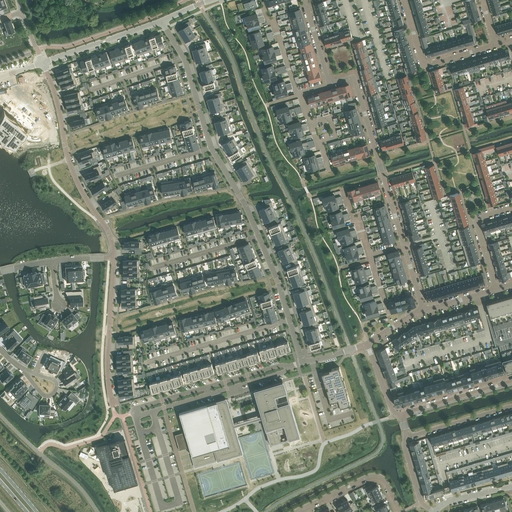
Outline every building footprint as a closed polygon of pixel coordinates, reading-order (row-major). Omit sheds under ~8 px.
[(244,3),(239,5),(241,11),(239,11),(258,6),(256,0),(253,0),(249,1),(249,0),(244,2),(244,3)] [(323,1),(314,4),(315,10),(325,7),(323,1)] [(500,7),(499,1),(489,4),(491,9),(500,7)] [(325,7),(315,10),(317,15),(326,12),(325,7)] [(502,12),(500,7),(491,9),(492,15),(502,12)] [(301,13),(300,9),(288,13),(290,19),(301,15),(301,13)] [(326,12),(317,15),(318,20),(328,17),(326,12)] [(244,24),(247,23),(264,18),(263,16),(258,17),(256,14),(246,17),(247,17),(245,18),(242,18),(244,24)] [(475,23),(474,21),(480,19),(479,14),(469,16),(470,19),(463,21),(464,26),(466,25),(471,24),(475,23)] [(291,24),(292,24),(303,21),(302,19),(303,19),(302,15),(301,15),(290,19),(291,24)] [(328,17),(318,20),(320,25),(329,23),(328,17)] [(265,21),(264,18),(247,23),(249,30),(250,29),(260,26),(259,23),(265,21)] [(394,26),(403,23),(401,18),(392,21),(394,26)] [(7,30),(4,31),(6,37),(15,33),(13,28),(15,28),(13,23),(12,23),(10,20),(4,22),(7,30)] [(186,27),(179,31),(182,37),(194,29),(189,21),(184,24),(186,27)] [(304,21),(303,21),(292,24),(294,30),(305,27),(304,25),(305,24),(304,21)] [(417,26),(419,31),(428,29),(427,23),(417,26)] [(509,33),(507,23),(501,25),(504,34),(509,33)] [(475,44),(473,38),(475,37),(471,24),(466,25),(469,35),(467,36),(470,45),(475,44)] [(504,34),(501,25),(496,26),(498,34),(499,36),(501,36),(501,35),(504,34)] [(293,30),(295,36),(306,33),(305,31),(306,30),(305,27),(294,30),(293,30)] [(404,28),(394,31),(396,37),(405,34),(404,28)] [(194,29),(182,37),(186,42),(193,38),(194,41),(199,38),(197,34),(195,35),(192,31),(194,29)] [(350,29),(344,31),(347,41),(353,39),(350,29)] [(419,31),(421,37),(430,34),(428,29),(419,31)] [(339,33),(339,34),(340,34),(342,42),(347,41),(344,31),(339,33)] [(251,38),(249,38),(250,41),(262,38),(260,32),(250,35),(251,38)] [(307,32),(306,33),(295,36),(296,42),(307,38),(307,36),(308,36),(307,32)] [(160,34),(155,36),(159,48),(165,46),(163,40),(164,40),(162,36),(161,37),(160,34)] [(329,34),(323,36),(327,48),(329,48),(329,47),(332,46),(329,37),(330,37),(329,34)] [(340,34),(339,34),(334,35),(337,45),(343,43),(342,42),(340,34)] [(330,37),(329,37),(332,46),(337,45),(334,35),(330,37)] [(155,36),(150,38),(154,50),(159,48),(155,36)] [(465,37),(462,38),(464,47),(470,45),(467,36),(465,37)] [(425,52),(426,52),(428,58),(433,56),(431,47),(428,48),(425,37),(420,38),(425,52)] [(150,38),(145,39),(149,52),(154,50),(150,38)] [(264,44),(262,38),(250,41),(251,44),(253,44),(254,47),(264,44)] [(308,38),(307,38),(296,42),(298,42),(300,47),(309,44),(309,42),(308,38)] [(142,39),(139,40),(144,54),(149,52),(145,39),(143,40),(142,39)] [(399,47),(397,47),(398,47),(409,44),(408,44),(407,39),(397,42),(399,47)] [(139,41),(134,43),(139,55),(144,54),(139,40),(139,41)] [(362,40),(353,43),(354,48),(364,46),(362,40)] [(201,48),(193,50),(195,57),(208,53),(205,43),(200,45),(201,48)] [(131,44),(126,46),(130,58),(130,57),(135,55),(131,44)] [(309,44),(300,47),(299,47),(300,53),(312,50),(311,48),(311,47),(310,44),(309,44)] [(409,44),(398,47),(399,53),(411,49),(409,44)] [(364,46),(354,48),(356,54),(367,50),(366,45),(364,46)] [(126,46),(121,48),(125,60),(130,58),(126,46)] [(263,50),(261,50),(263,56),(280,51),(279,48),(274,50),(273,47),(263,50)] [(118,48),(115,49),(120,62),(125,60),(121,48),(118,49),(118,48)] [(115,50),(110,51),(114,64),(120,62),(115,49),(115,50)] [(511,58),(508,49),(503,51),(506,60),(511,58)] [(312,50),(300,53),(301,53),(302,53),(304,58),(313,55),(313,53),(312,50)] [(367,50),(356,54),(357,59),(369,55),(367,50)] [(280,51),(263,56),(265,62),(266,62),(276,59),(275,56),(281,54),(280,51)] [(101,54),(106,67),(111,65),(107,52),(103,53),(104,54),(102,54),(101,54)] [(208,53),(195,57),(196,63),(204,60),(205,64),(211,62),(208,53)] [(99,55),(96,56),(101,68),(106,67),(101,54),(98,55),(99,55)] [(314,55),(313,55),(304,58),(302,59),(304,65),(315,61),(314,59),(315,59),(314,55)] [(369,55),(357,59),(359,64),(368,61),(371,61),(369,56),(369,55)] [(96,56),(91,58),(96,70),(101,68),(96,56)] [(91,58),(86,60),(90,72),(96,70),(91,58)] [(477,58),(472,60),(475,71),(475,72),(480,70),(480,68),(477,58)] [(86,60),(81,62),(85,73),(90,71),(90,72),(86,60)] [(404,68),(415,65),(414,60),(404,62),(406,67),(404,68)] [(475,71),(472,60),(466,62),(469,71),(470,73),(475,71)] [(315,61),(304,65),(305,70),(317,67),(316,65),(315,61)] [(368,61),(359,64),(360,69),(371,66),(372,66),(371,61),(368,61)] [(456,65),(459,74),(464,72),(461,63),(456,65)] [(416,68),(415,65),(404,68),(405,74),(417,70),(417,68),(416,68)] [(456,65),(451,66),(453,75),(459,74),(456,65)] [(169,68),(163,70),(164,75),(177,72),(175,66),(172,67),(172,66),(168,67),(169,68)] [(263,69),(261,69),(263,75),(274,72),(273,66),(263,69)] [(360,69),(359,69),(361,75),(370,72),(373,71),(371,66),(360,69)] [(71,67),(59,71),(61,77),(74,73),(71,67)] [(317,67),(305,70),(307,76),(318,73),(318,71),(318,70),(317,67)] [(443,74),(441,68),(430,72),(431,77),(441,75),(443,74)] [(212,69),(200,72),(202,78),(215,75),(215,74),(213,75),(212,69)] [(370,72),(361,75),(363,80),(372,77),(374,77),(373,71),(370,72)] [(177,72),(164,75),(164,76),(166,75),(168,79),(167,80),(178,77),(177,72)] [(274,72),(263,75),(265,81),(266,81),(276,78),(274,72)] [(74,73),(61,77),(63,82),(75,78),(74,73)] [(319,73),(318,73),(307,76),(309,82),(321,79),(319,73)] [(215,75),(202,78),(204,84),(216,80),(215,75)] [(372,77),(363,80),(364,85),(374,82),(376,82),(375,76),(374,77),(372,77)] [(408,81),(407,76),(400,78),(397,78),(399,84),(408,81)] [(178,77),(167,80),(168,85),(167,85),(167,86),(180,82),(178,77)] [(75,78),(63,82),(65,88),(77,84),(75,78)] [(216,80),(204,84),(206,90),(212,88),(213,91),(219,89),(216,80)] [(273,85),(274,91),(292,86),(291,83),(285,85),(284,81),(274,84),(273,85)] [(180,82),(167,86),(169,91),(181,87),(180,82)] [(374,82),(364,85),(366,90),(375,88),(378,87),(376,82),(374,82)] [(446,84),(444,84),(434,87),(436,93),(448,89),(446,84)] [(349,85),(343,87),(346,98),(352,96),(349,85)] [(292,86),(274,91),(276,97),(278,96),(278,97),(288,94),(287,90),(293,89),(292,86)] [(181,87),(169,91),(170,91),(172,96),(177,94),(177,95),(181,94),(180,93),(183,93),(181,87)] [(340,87),(337,88),(337,89),(340,100),(346,98),(343,87),(341,88),(340,87)] [(375,88),(366,90),(367,96),(368,96),(368,95),(379,92),(378,87),(375,88)] [(463,87),(454,90),(456,95),(465,92),(463,87)] [(150,88),(150,89),(154,101),(160,99),(157,89),(151,91),(150,88)] [(334,88),(331,89),(331,90),(334,100),(335,101),(340,100),(337,89),(335,89),(334,88)] [(150,89),(144,90),(148,103),(154,101),(150,89)] [(144,90),(138,92),(142,104),(148,103),(144,90)] [(329,91),(325,92),(328,101),(334,100),(331,90),(329,91)] [(80,92),(67,95),(69,101),(81,97),(80,92)] [(138,92),(133,94),(136,106),(142,104),(138,92)] [(323,92),(319,93),(320,94),(323,105),(323,103),(328,101),(325,92),(323,93),(323,92)] [(379,92),(368,95),(368,96),(370,101),(379,98),(382,98),(380,92),(379,92)] [(215,98),(208,100),(209,106),(223,102),(220,93),(214,94),(215,98)] [(317,94),(314,95),(317,105),(317,107),(323,105),(320,94),(318,94),(317,94)] [(312,96),(308,97),(311,106),(317,105),(314,95),(312,96)] [(81,97),(69,101),(70,106),(83,103),(81,97)] [(118,99),(122,111),(128,109),(124,98),(119,100),(118,99)] [(379,98),(370,101),(371,106),(381,103),(379,98)] [(118,99),(112,101),(117,113),(122,111),(118,99)] [(107,102),(107,103),(111,115),(117,113),(112,101),(113,102),(107,104),(107,102)] [(506,101),(502,102),(505,114),(510,112),(507,103),(506,101)] [(226,112),(223,102),(209,106),(210,107),(209,107),(210,112),(211,111),(211,112),(219,110),(220,113),(226,112)] [(381,103),(371,106),(373,111),(384,108),(383,102),(381,103)] [(496,104),(496,106),(499,116),(505,114),(502,102),(496,104)] [(83,103),(70,106),(72,112),(84,109),(83,103)] [(107,103),(101,104),(106,117),(111,115),(107,103)] [(102,107),(96,109),(100,119),(106,117),(101,104),(102,107)] [(277,110),(278,116),(290,113),(288,106),(278,109),(277,110)] [(348,117),(346,117),(346,118),(357,114),(358,114),(357,110),(356,111),(356,109),(356,108),(346,111),(348,117)] [(384,108),(373,111),(374,116),(384,113),(384,114),(386,113),(384,108)] [(486,109),(489,119),(494,117),(492,108),(486,109)] [(0,139),(1,141),(3,143),(10,147),(14,147),(15,146),(21,139),(25,136),(27,131),(22,127),(20,125),(18,124),(15,121),(13,119),(9,117),(4,111),(0,117),(0,139)] [(81,119),(73,121),(75,127),(89,124),(86,115),(85,112),(80,114),(80,116),(81,119)] [(411,120),(408,120),(408,121),(420,117),(419,112),(409,115),(411,120)] [(290,113),(278,116),(280,122),(282,122),(292,119),(290,113)] [(463,121),(473,118),(471,113),(462,116),(463,121)] [(346,118),(348,123),(359,120),(358,116),(358,117),(357,114),(346,118)] [(223,120),(215,122),(217,128),(230,124),(228,115),(222,117),(223,120)] [(420,117),(408,121),(410,126),(422,122),(420,117)] [(468,125),(469,128),(475,126),(473,118),(463,121),(465,126),(468,125)] [(385,119),(376,121),(378,127),(387,124),(385,119)] [(360,123),(359,120),(348,123),(349,129),(361,126),(360,123)] [(185,123),(179,125),(180,130),(193,126),(191,121),(189,122),(188,121),(185,122),(185,123)] [(290,125),(288,125),(290,131),(307,126),(307,123),(301,125),(300,122),(290,125)] [(230,124),(217,128),(219,134),(226,132),(228,136),(233,134),(230,124)] [(193,126),(180,130),(180,131),(183,130),(184,134),(183,135),(194,132),(193,126)] [(308,129),(307,126),(290,131),(292,137),(293,137),(294,137),(304,134),(303,131),(308,129)] [(361,128),(361,126),(349,129),(351,135),(363,131),(362,128),(361,128)] [(169,129),(163,131),(166,143),(172,142),(169,129)] [(163,131),(157,132),(160,143),(160,142),(165,141),(166,143),(163,131)] [(157,132),(152,133),(154,145),(160,143),(157,132)] [(194,132),(183,135),(185,140),(196,137),(194,132)] [(395,134),(395,136),(396,136),(398,145),(404,144),(400,132),(395,134)] [(152,133),(146,135),(149,147),(149,146),(154,145),(152,133)] [(426,136),(425,133),(415,136),(417,141),(425,139),(427,138),(426,136)] [(146,135),(140,136),(143,149),(149,147),(146,135)] [(395,136),(390,138),(393,147),(398,145),(396,136),(395,136)] [(196,137),(185,140),(186,145),(185,145),(185,146),(198,142),(197,139),(196,137)] [(132,138),(126,140),(126,141),(127,142),(130,153),(136,151),(132,138)] [(234,138),(223,145),(226,150),(237,143),(234,138)] [(385,139),(388,149),(393,147),(390,138),(385,139)] [(383,150),(388,149),(385,139),(380,141),(383,150)] [(126,140),(120,142),(124,153),(124,152),(129,150),(129,153),(130,153),(127,142),(126,141),(126,140)] [(289,144),(291,150),(308,145),(308,142),(302,144),(301,140),(291,143),(289,144)] [(120,142),(115,144),(118,156),(119,156),(118,155),(124,153),(120,142)] [(198,142),(185,146),(187,151),(199,147),(198,142)] [(237,143),(226,150),(229,155),(228,155),(229,156),(240,149),(237,143)] [(369,154),(366,143),(360,144),(363,156),(369,154)] [(115,144),(109,145),(113,158),(118,156),(115,144)] [(355,148),(357,157),(357,158),(361,157),(361,156),(363,156),(360,144),(354,146),(355,148)] [(502,146),(504,155),(510,153),(507,144),(502,146)] [(109,145),(103,147),(107,159),(113,158),(109,145)] [(308,145),(291,150),(293,156),(294,156),(295,156),(305,153),(303,147),(309,145),(308,145)] [(477,152),(473,153),(475,159),(484,156),(483,153),(493,150),(496,149),(494,145),(478,149),(479,152),(477,152)] [(496,147),(499,156),(504,155),(502,146),(496,147)] [(343,151),(346,161),(350,160),(349,160),(352,159),(348,148),(343,150),(343,151)] [(349,150),(349,148),(348,148),(352,159),(355,158),(357,157),(355,148),(349,150)] [(240,149),(229,156),(230,158),(231,158),(232,160),(243,153),(240,149)] [(94,151),(81,157),(83,163),(91,160),(92,163),(97,160),(94,151)] [(338,163),(340,162),(337,151),(331,153),(334,164),(338,163)] [(338,153),(337,151),(340,162),(340,163),(344,162),(344,161),(346,161),(343,151),(338,153)] [(305,158),(303,159),(305,165),(323,159),(322,157),(316,158),(315,155),(305,158)] [(244,165),(237,170),(240,175),(252,168),(247,159),(242,162),(244,165)] [(323,162),(323,159),(305,165),(307,171),(308,170),(309,170),(319,167),(318,164),(323,162)] [(424,165),(426,173),(436,170),(434,165),(428,166),(427,164),(424,165)] [(95,171),(87,174),(90,180),(103,175),(99,165),(94,168),(95,171)] [(252,168),(240,175),(244,180),(250,176),(252,179),(257,176),(252,168)] [(426,173),(428,178),(437,175),(436,170),(426,173)] [(215,171),(209,173),(213,185),(218,184),(215,171)] [(412,172),(407,174),(410,183),(415,182),(412,172)] [(209,173),(204,174),(207,187),(213,185),(209,173)] [(204,174),(198,176),(202,188),(207,187),(204,174)] [(407,174),(402,175),(404,185),(410,183),(407,174)] [(402,175),(396,177),(399,186),(404,185),(402,175)] [(428,178),(429,183),(439,180),(437,175),(428,178)] [(198,176),(192,178),(196,190),(202,188),(198,176)] [(190,177),(184,178),(187,191),(193,190),(190,177)] [(399,186),(396,177),(391,178),(394,188),(399,186)] [(429,183),(431,188),(440,186),(439,180),(429,183)] [(168,181),(161,183),(164,195),(170,194),(168,181)] [(104,182),(94,188),(97,194),(104,189),(106,192),(111,189),(109,186),(107,187),(104,182)] [(374,184),(372,184),(375,196),(381,194),(378,182),(374,183),(374,184)] [(369,185),(366,186),(370,197),(375,196),(372,184),(372,183),(368,184),(369,185)] [(152,185),(146,187),(150,199),(153,198),(155,198),(156,198),(152,185)] [(363,187),(361,188),(364,199),(370,197),(366,186),(363,187)] [(431,188),(433,194),(442,191),(440,186),(431,188)] [(147,189),(142,191),(145,201),(150,199),(146,187),(147,189)] [(357,189),(355,190),(358,201),(364,199),(361,188),(360,187),(357,188),(357,189)] [(358,201),(355,190),(355,189),(349,191),(352,203),(358,201)] [(111,199),(104,204),(108,209),(119,202),(113,191),(108,194),(111,199)] [(142,191),(136,192),(139,203),(145,201),(142,191)] [(442,191),(433,194),(434,199),(444,196),(442,191)] [(130,192),(124,193),(128,206),(134,204),(130,192)] [(130,192),(134,204),(139,203),(136,192),(131,194),(130,192)] [(450,195),(452,201),(461,198),(460,194),(460,192),(450,195)] [(324,198),(323,198),(325,205),(336,201),(335,198),(334,195),(324,198)] [(488,206),(498,203),(496,197),(487,200),(488,206)] [(452,201),(453,206),(463,203),(461,198),(452,201)] [(400,203),(402,208),(411,206),(409,200),(400,203)] [(267,207),(260,210),(262,216),(275,211),(271,201),(266,204),(267,207)] [(336,201),(325,205),(326,210),(328,210),(338,207),(337,204),(336,201)] [(453,206),(455,211),(464,208),(463,203),(453,206)] [(373,209),(375,215),(386,212),(385,208),(384,206),(385,206),(385,205),(373,209)] [(402,208),(403,214),(413,211),(411,206),(402,208)] [(455,211),(456,216),(466,213),(464,208),(455,211)] [(275,211),(262,216),(265,222),(272,219),(273,222),(276,221),(279,220),(275,211)] [(403,214),(405,219),(414,216),(413,211),(403,214)] [(240,212),(234,213),(237,225),(243,224),(243,223),(242,220),(242,218),(243,218),(242,214),(241,214),(240,212)] [(343,218),(342,215),(341,212),(331,214),(331,215),(330,215),(332,221),(343,218)] [(375,215),(377,221),(388,217),(389,217),(388,213),(387,214),(386,212),(375,215)] [(234,213),(228,214),(231,226),(231,225),(236,224),(236,225),(237,225),(234,213)] [(456,216),(458,221),(467,219),(466,213),(456,216)] [(228,214),(222,215),(225,227),(231,226),(228,214)] [(222,215),(217,216),(219,228),(225,227),(222,215)] [(405,224),(416,221),(414,216),(405,219),(406,224),(405,224)] [(508,216),(503,218),(506,228),(511,226),(508,216)] [(213,217),(207,219),(210,230),(216,229),(213,217)] [(378,226),(380,226),(390,223),(389,219),(389,220),(388,217),(377,221),(378,226)] [(343,218),(332,221),(333,227),(335,227),(345,224),(344,221),(343,218)] [(503,218),(498,220),(500,229),(506,228),(503,218)] [(207,219),(201,221),(205,232),(210,230),(207,219)] [(467,219),(458,221),(459,227),(469,224),(467,219)] [(498,220),(492,221),(495,231),(500,229),(498,220)] [(201,221),(195,222),(199,234),(205,232),(201,221)] [(405,224),(407,229),(416,227),(415,222),(416,222),(416,221),(405,224)] [(492,221),(487,223),(490,232),(495,231),(492,221)] [(195,222),(190,224),(193,236),(199,234),(195,222)] [(281,223),(269,228),(271,233),(283,228),(281,223)] [(380,226),(382,232),(391,229),(392,229),(390,225),(390,223),(380,226)] [(482,224),(485,236),(491,234),(490,232),(487,223),(482,224)] [(190,224),(184,226),(187,237),(193,236),(190,224)] [(457,229),(458,235),(470,231),(468,226),(457,229)] [(407,229),(408,235),(418,232),(416,227),(407,229)] [(177,228),(171,230),(175,241),(181,239),(177,228)] [(283,228),(271,233),(274,239),(286,233),(283,228)] [(338,231),(337,232),(339,238),(350,235),(349,232),(348,228),(338,231)] [(380,232),(382,238),(393,235),(392,231),(391,229),(382,232),(380,232)] [(171,230),(166,231),(169,243),(169,240),(174,239),(174,241),(175,241),(171,230)] [(166,231),(160,233),(163,245),(169,243),(166,231)] [(458,235),(460,240),(472,236),(470,231),(458,235)] [(418,232),(408,235),(410,240),(416,238),(417,240),(420,239),(418,232)] [(160,233),(154,235),(158,246),(163,245),(160,233)] [(286,233),(274,239),(276,244),(288,239),(286,233)] [(154,235),(148,236),(152,248),(158,246),(154,235)] [(350,235),(339,238),(341,244),(342,244),(352,241),(351,237),(350,235)] [(393,235),(382,238),(383,244),(396,240),(395,236),(393,237),(393,235)] [(460,240),(461,245),(474,241),(473,241),(472,236),(460,240)] [(462,245),(464,250),(476,247),(474,241),(461,245),(461,246),(462,245)] [(141,242),(127,242),(128,249),(135,248),(135,254),(142,254),(141,242)] [(286,248),(278,251),(281,257),(294,251),(290,242),(287,244),(284,245),(286,248)] [(499,247),(498,242),(488,244),(490,250),(499,247)] [(249,243),(238,248),(240,253),(239,253),(239,254),(251,249),(249,243)] [(413,249),(414,254),(424,251),(421,244),(418,245),(419,247),(413,249)] [(357,251),(356,248),(355,245),(345,248),(344,249),(346,255),(357,251)] [(464,250),(465,255),(477,252),(476,247),(464,250)] [(490,250),(492,255),(501,252),(499,247),(490,250)] [(251,249),(239,254),(241,259),(253,254),(251,249)] [(281,257),(280,258),(282,262),(283,262),(283,263),(291,260),(292,263),(295,262),(298,261),(294,251),(281,257)] [(357,251),(346,255),(348,261),(349,260),(349,261),(359,258),(358,254),(357,251)] [(390,260),(400,257),(398,251),(387,254),(388,260),(390,260)] [(414,254),(416,259),(425,257),(424,251),(414,254)] [(465,255),(467,260),(479,257),(477,252),(465,255)] [(253,254),(241,259),(243,264),(255,259),(253,254)] [(390,266),(401,263),(402,263),(401,259),(400,259),(400,257),(390,260),(392,265),(390,266)] [(416,259),(417,265),(427,262),(425,257),(416,259)] [(479,257),(467,260),(469,266),(480,262),(479,257)] [(255,259),(243,264),(245,269),(257,264),(255,259)] [(417,265),(419,270),(428,267),(427,262),(417,265)] [(390,266),(392,272),(403,269),(402,265),(401,263),(390,266)] [(257,264),(245,269),(246,268),(248,273),(247,273),(247,274),(259,269),(257,264)] [(299,265),(287,269),(289,275),(301,270),(299,265)] [(65,271),(63,272),(64,276),(66,276),(66,282),(72,281),(75,281),(74,266),(65,267),(65,271)] [(76,266),(74,266),(75,281),(77,281),(83,280),(83,275),(85,275),(84,270),(82,271),(82,266),(76,266)] [(235,267),(229,268),(231,280),(237,279),(235,267)] [(365,273),(364,270),(363,267),(353,270),(352,271),(353,277),(365,273)] [(428,267),(419,270),(420,275),(430,272),(428,267)] [(229,268),(223,270),(226,281),(231,280),(229,268)] [(259,269),(247,274),(250,279),(256,276),(256,277),(260,276),(259,275),(262,274),(259,269)] [(392,272),(394,278),(405,274),(404,271),(403,269),(392,272)] [(301,270),(289,275),(291,280),(303,276),(301,270)] [(218,271),(212,272),(214,284),(220,283),(218,271)] [(36,272),(31,273),(34,285),(46,283),(44,273),(40,273),(40,272),(36,273),(36,272)] [(212,272),(206,273),(209,285),(214,284),(212,272)] [(511,278),(509,272),(507,272),(498,275),(499,281),(511,278)] [(24,276),(20,277),(21,284),(25,283),(26,287),(34,285),(31,273),(27,274),(27,275),(23,275),(24,276)] [(366,276),(365,273),(353,277),(355,283),(357,282),(367,279),(366,276)] [(203,274),(197,276),(200,287),(206,286),(203,274)] [(405,274),(394,278),(395,283),(407,280),(406,276),(405,277),(405,274)] [(484,274),(477,277),(480,286),(485,284),(483,278),(485,278),(484,274)] [(197,276),(191,277),(195,289),(200,287),(197,276)] [(303,276),(291,280),(293,286),(304,282),(302,276),(303,276)] [(191,277),(186,279),(189,290),(195,289),(191,277)] [(477,277),(472,278),(475,288),(480,286),(477,277)] [(472,278),(467,280),(469,289),(475,288),(472,278)] [(186,279),(180,281),(183,292),(189,290),(186,279)] [(467,280),(461,281),(464,291),(469,289),(467,280)] [(461,281),(456,283),(459,292),(464,291),(461,281)] [(173,283),(167,284),(171,296),(177,294),(173,283)] [(456,283),(451,284),(454,294),(459,292),(456,283)] [(162,286),(165,298),(171,296),(167,284),(167,285),(167,286),(162,287),(162,286)] [(371,290),(370,287),(369,284),(359,287),(358,288),(360,294),(371,290)] [(451,284),(446,286),(449,295),(454,294),(451,284)] [(162,286),(156,288),(160,299),(165,298),(162,286)] [(302,291),(294,294),(296,300),(309,296),(307,290),(306,286),(303,287),(301,288),(302,291)] [(446,286),(441,287),(443,297),(449,295),(446,286)] [(441,287),(435,289),(438,298),(443,297),(441,287)] [(156,288),(151,289),(151,290),(152,294),(154,301),(160,299),(156,288)] [(435,289),(430,291),(433,300),(438,298),(435,289)] [(372,293),(371,290),(360,294),(361,300),(363,299),(373,296),(372,293)] [(72,297),(70,297),(71,306),(79,306),(82,306),(82,301),(82,291),(71,292),(72,297)] [(433,300),(430,291),(425,292),(427,302),(433,300)] [(263,295),(257,297),(259,302),(271,298),(269,293),(267,294),(267,293),(263,294),(263,295)] [(406,298),(409,307),(415,305),(412,294),(405,296),(406,298)] [(42,295),(30,297),(31,303),(35,303),(36,307),(39,306),(40,309),(45,308),(44,305),(48,305),(47,297),(43,298),(42,295)] [(309,296),(296,300),(297,306),(305,304),(306,307),(313,305),(312,305),(311,302),(309,296)] [(394,301),(397,310),(398,311),(401,310),(401,309),(403,309),(400,297),(394,299),(394,301)] [(400,297),(403,309),(407,308),(407,307),(409,307),(406,298),(401,299),(400,297)] [(507,297),(502,299),(506,312),(511,310),(507,297)] [(271,298),(259,302),(260,307),(273,304),(271,298)] [(502,299),(497,301),(501,313),(506,312),(502,299)] [(247,300),(242,302),(246,314),(251,312),(247,300)] [(377,307),(376,304),(375,301),(365,304),(364,305),(366,311),(377,307)] [(397,310),(394,301),(389,303),(392,312),(395,311),(397,310)] [(497,301),(492,302),(496,315),(501,313),(497,301)] [(242,302),(236,304),(241,316),(246,314),(242,302)] [(492,302),(486,304),(490,317),(496,315),(492,302)] [(236,304),(231,305),(236,318),(241,316),(236,304)] [(273,304),(260,307),(260,308),(263,307),(264,312),(274,309),(273,304)] [(231,305),(226,307),(230,320),(231,320),(230,317),(235,316),(236,318),(231,305)] [(308,310),(300,312),(302,318),(316,314),(314,309),(313,305),(306,307),(307,307),(308,310)] [(226,307),(221,309),(225,321),(230,320),(226,307)] [(378,310),(377,307),(366,311),(367,317),(369,316),(379,314),(378,310)] [(478,307),(473,309),(476,318),(481,317),(478,307)] [(221,309),(216,311),(220,323),(225,321),(221,309)] [(265,317),(263,317),(263,318),(277,314),(276,311),(275,311),(274,309),(264,312),(265,317)] [(511,309),(511,310),(506,312),(501,313),(496,315),(490,316),(490,315),(489,315),(486,316),(496,347),(499,346),(504,362),(509,360),(511,359),(511,309)] [(468,310),(462,312),(466,324),(471,323),(468,310)] [(65,318),(62,321),(65,324),(64,325),(66,328),(67,327),(80,317),(77,312),(74,315),(72,313),(68,316),(65,318)] [(214,312),(208,313),(211,326),(217,324),(214,312)] [(462,312),(457,313),(461,326),(466,324),(462,312)] [(42,315),(39,320),(43,323),(42,324),(46,327),(47,324),(52,327),(53,326),(54,327),(56,323),(55,323),(58,318),(55,316),(52,314),(52,315),(49,313),(46,317),(42,315)] [(208,313),(202,314),(206,327),(211,326),(208,313)] [(457,313),(452,315),(456,327),(461,326),(457,313)] [(202,314),(197,316),(200,329),(206,327),(202,314)] [(277,314),(263,318),(265,323),(271,321),(271,322),(275,321),(275,320),(277,319),(276,314),(277,314)] [(316,314),(302,318),(304,324),(312,322),(313,326),(316,325),(319,324),(317,320),(316,314)] [(452,315),(447,316),(451,329),(456,327),(452,315)] [(197,316),(191,317),(194,330),(200,329),(197,316)] [(447,316),(442,318),(445,330),(446,330),(445,330),(450,328),(450,329),(451,329),(447,316)] [(191,317),(186,319),(189,331),(194,330),(191,317)] [(442,318),(437,320),(440,332),(445,330),(442,318)] [(186,319),(180,320),(183,333),(189,331),(186,319)] [(437,320),(431,321),(435,333),(440,332),(437,320)] [(0,334),(9,328),(4,321),(0,323),(0,334)] [(431,321),(426,323),(430,335),(429,332),(434,331),(435,334),(435,333),(431,321)] [(173,322),(167,323),(171,336),(176,334),(173,322)] [(167,323),(162,325),(166,337),(171,336),(167,323)] [(426,323),(421,324),(425,336),(430,335),(426,323)] [(421,324),(415,326),(419,335),(424,334),(424,337),(425,336),(421,324)] [(162,325),(157,327),(161,339),(166,337),(162,325)] [(415,326),(409,330),(416,340),(415,338),(419,335),(415,326)] [(157,327),(151,328),(155,341),(161,339),(157,327)] [(151,328),(146,330),(150,342),(149,340),(154,338),(155,341),(151,328)] [(319,328),(306,331),(308,337),(320,334),(319,328)] [(146,330),(141,331),(145,344),(150,342),(146,330)] [(409,330),(405,332),(411,343),(416,340),(409,330)] [(9,339),(4,344),(10,351),(20,342),(14,336),(16,334),(14,331),(7,337),(9,339)] [(405,332),(401,335),(406,343),(410,341),(411,343),(405,332)] [(320,334),(308,337),(310,343),(322,339),(320,334)] [(401,335),(396,338),(402,346),(406,343),(401,335)] [(135,336),(121,337),(121,343),(129,343),(129,349),(136,348),(135,336)] [(402,346),(396,338),(392,341),(397,349),(402,346)] [(322,339),(310,343),(311,349),(324,345),(322,339)] [(20,348),(15,354),(17,355),(17,356),(20,358),(23,361),(27,363),(31,356),(25,352),(26,351),(22,348),(21,349),(20,348)] [(376,351),(378,356),(387,353),(385,348),(376,351)] [(378,356),(380,361),(389,358),(387,353),(378,356)] [(380,361),(382,366),(391,363),(389,358),(380,361)] [(501,360),(496,361),(499,374),(505,372),(501,360)] [(496,361),(491,363),(494,375),(499,374),(496,361)] [(58,362),(46,372),(60,377),(58,362)] [(382,366),(384,372),(393,368),(391,363),(382,366)] [(491,363),(485,364),(489,377),(494,375),(491,363)] [(485,364),(480,366),(484,378),(489,377),(485,364)] [(329,371),(322,373),(326,389),(330,402),(331,401),(333,407),(340,405),(340,407),(343,406),(350,404),(347,392),(343,378),(339,366),(329,369),(329,371)] [(480,366),(475,368),(479,380),(484,378),(480,366)] [(66,376),(62,379),(67,387),(78,379),(77,379),(80,377),(77,373),(76,373),(72,367),(64,373),(66,376)] [(384,372),(386,377),(395,373),(393,368),(384,372)] [(475,368),(470,369),(474,383),(474,381),(479,380),(475,368)] [(6,369),(0,374),(0,378),(2,381),(4,380),(6,382),(14,376),(10,372),(10,373),(6,369)] [(470,371),(465,373),(469,385),(474,383),(470,369),(470,371)] [(395,373),(386,377),(388,382),(397,378),(395,373)] [(465,373),(460,374),(464,387),(469,385),(465,373)] [(460,374),(455,376),(459,388),(464,387),(460,374)] [(455,376),(450,377),(453,390),(459,388),(455,376)] [(444,377),(439,378),(442,391),(447,389),(448,391),(444,377)] [(444,377),(448,391),(453,390),(450,377),(445,379),(444,377)] [(439,378),(434,380),(437,392),(442,391),(439,378)] [(14,386),(7,393),(13,400),(27,387),(25,384),(26,384),(24,382),(23,381),(23,382),(21,380),(17,383),(16,382),(13,385),(14,386)] [(434,380),(428,381),(432,394),(437,392),(434,380)] [(428,381),(423,383),(428,397),(427,395),(432,394),(428,381)] [(263,415),(233,424),(234,427),(264,418),(271,444),(281,441),(278,432),(287,429),(289,438),(299,436),(288,399),(279,402),(277,395),(286,392),(283,382),(256,390),(263,415)] [(424,385),(419,386),(422,399),(428,397),(423,383),(424,385)] [(419,386),(413,388),(417,400),(422,399),(419,386)] [(413,388),(408,389),(412,402),(417,400),(413,388)] [(408,389),(403,391),(407,403),(412,402),(408,389)] [(29,391),(19,401),(19,402),(27,409),(29,407),(32,409),(38,399),(37,400),(32,395),(33,394),(32,394),(29,391)] [(403,391),(398,393),(402,405),(407,403),(403,391)] [(402,405),(398,393),(393,394),(396,407),(402,405)] [(66,394),(58,404),(65,411),(73,401),(76,403),(79,400),(75,396),(72,399),(68,396),(66,394)] [(180,413),(189,444),(195,466),(242,453),(234,426),(233,423),(232,419),(226,399),(180,413)] [(39,412),(39,413),(45,413),(45,417),(49,417),(49,415),(55,416),(55,409),(50,409),(50,405),(40,405),(40,408),(39,412)] [(478,436),(475,424),(470,426),(473,437),(478,436)] [(473,437),(470,426),(465,427),(468,437),(473,435),(473,437)] [(183,432),(175,435),(179,450),(188,448),(183,432)] [(445,433),(441,435),(444,446),(449,444),(445,433)] [(444,446),(441,435),(436,436),(439,447),(439,445),(443,444),(444,446)] [(439,447),(436,436),(431,438),(434,449),(439,447)] [(125,438),(97,447),(101,461),(103,461),(108,477),(110,477),(115,490),(139,483),(125,438)] [(421,447),(419,440),(415,441),(415,443),(410,445),(411,450),(421,447)] [(426,456),(424,451),(413,455),(414,460),(426,456)] [(414,460),(416,464),(427,461),(426,456),(414,460)] [(428,466),(427,461),(416,464),(417,469),(428,466)] [(511,474),(507,463),(502,464),(506,475),(511,474)] [(506,475),(502,464),(498,466),(501,477),(506,475)] [(428,466),(417,469),(419,474),(428,471),(427,467),(428,466)] [(493,469),(493,467),(496,478),(501,477),(498,466),(497,466),(498,467),(493,469)] [(496,478),(493,467),(488,468),(491,480),(496,478)] [(491,480),(488,468),(483,470),(486,481),(491,480)] [(486,481),(483,470),(478,471),(481,482),(486,481)] [(481,482),(478,471),(473,473),(476,484),(481,482)] [(467,487),(463,476),(458,477),(462,488),(467,487)] [(464,477),(464,476),(463,476),(467,487),(472,485),(469,476),(464,477)] [(379,488),(378,488),(377,486),(373,488),(371,485),(364,488),(368,497),(370,496),(380,491),(379,490),(380,490),(379,488)] [(436,490),(434,486),(423,489),(424,494),(434,491),(436,491),(436,490)] [(436,491),(434,491),(435,496),(439,495),(440,494),(441,495),(445,493),(443,488),(436,490),(436,491)] [(380,491),(370,496),(373,501),(371,502),(372,505),(379,501),(378,498),(382,496),(381,494),(382,494),(381,492),(380,492),(380,491)] [(435,496),(434,491),(424,494),(425,499),(430,498),(430,497),(432,497),(435,496)] [(504,498),(498,500),(502,511),(508,510),(507,508),(509,507),(508,505),(507,505),(506,501),(505,501),(504,498)] [(343,502),(342,503),(348,511),(353,509),(354,511),(357,509),(353,502),(350,504),(347,500),(346,501),(345,500),(343,502)] [(501,511),(502,511),(498,500),(492,502),(495,511),(501,511)] [(495,511),(492,502),(487,504),(489,511),(495,511)] [(339,505),(337,506),(340,510),(337,511),(347,511),(348,511),(342,503),(341,503),(339,504),(339,505)]
